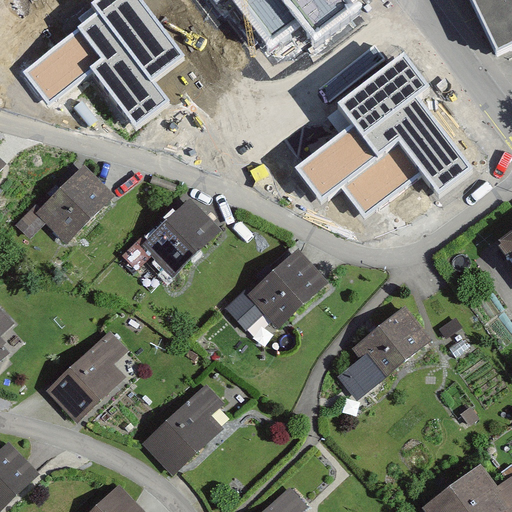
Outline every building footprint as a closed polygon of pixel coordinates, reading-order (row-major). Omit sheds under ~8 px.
[(99,14),(23,72),(48,105),(93,71),(136,128),(171,101),(157,83),(190,58),(145,0),(95,0),(91,4),(99,14)] [(215,0),(216,1),(216,0),(231,0),(270,53),(301,27),(316,42),(338,26),(363,7),(357,0),(215,0)] [(511,47),(511,0),(471,0),(498,54),(511,47)] [(431,88),(404,54),(337,105),(351,124),(295,167),(323,204),(341,190),(364,220),(422,177),(437,196),(473,168),(419,97),(431,88)] [(292,83),(234,109),(249,142),(307,116),(292,83)] [(113,200),(84,170),(44,208),(39,203),(16,226),(29,239),(46,222),(67,245),(113,200)] [(227,232),(192,198),(151,239),(144,232),(121,255),(139,273),(157,255),(181,278),(227,232)] [(511,232),(499,242),(511,258),(511,232)] [(328,286),(299,252),(253,292),(249,287),(223,310),(245,335),(269,314),(280,328),(328,286)] [(23,327),(0,304),(0,303),(0,372),(16,356),(5,345),(23,327)] [(433,342),(403,305),(350,347),(360,360),(336,379),(356,404),(433,342)] [(127,354),(105,331),(44,389),(78,425),(124,381),(112,368),(127,354)] [(232,405),(214,386),(151,446),(183,479),(230,435),(216,421),(232,405)] [(0,511),(40,475),(8,439),(0,446),(0,511)] [(511,511),(511,477),(498,488),(482,467),(425,509),(426,511),(511,511)] [(142,511),(119,484),(86,511),(142,511)] [(309,511),(316,505),(296,484),(265,511),(309,511)]
